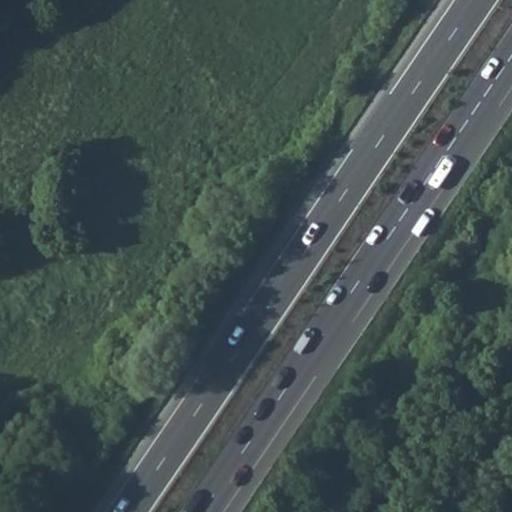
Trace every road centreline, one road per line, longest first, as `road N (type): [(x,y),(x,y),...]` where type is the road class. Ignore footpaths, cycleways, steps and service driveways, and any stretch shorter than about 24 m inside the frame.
road 1 (trunk): [(477,0),(128,511)]
road 2 (trunk): [(202,511),(511,56)]
